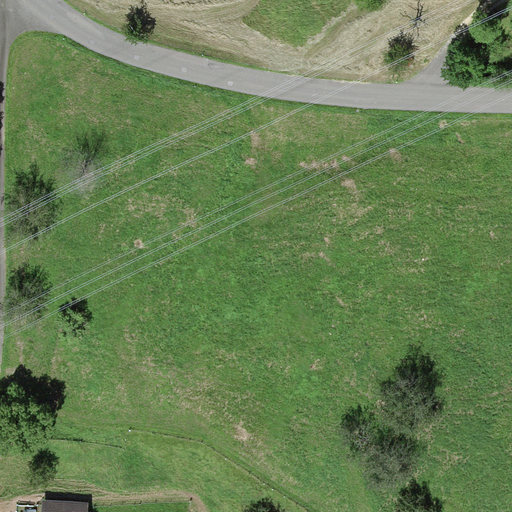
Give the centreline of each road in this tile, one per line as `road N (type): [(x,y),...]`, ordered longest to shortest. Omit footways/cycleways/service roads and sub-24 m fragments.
road 1 (tertiary): [(38,0),(102,47),(199,77),(278,92),(511,103)]
road 2 (track): [(507,0),(472,23),(440,67),(429,104)]
